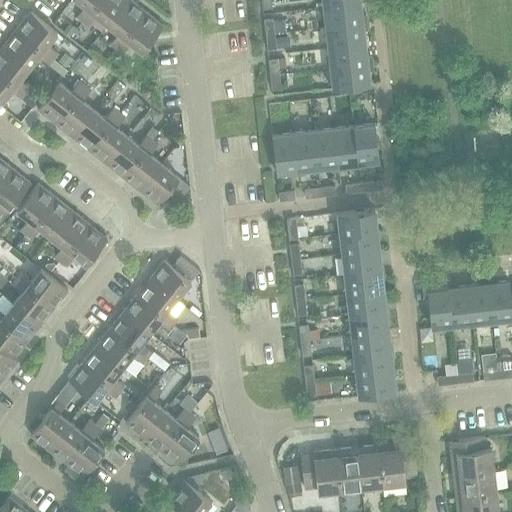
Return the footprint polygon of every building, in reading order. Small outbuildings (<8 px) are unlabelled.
[(77,15),(83,20),(98,0),(79,0),(85,4),(77,15)] [(97,14),(108,23),(126,0),(98,0),(83,20),(89,24),(97,14)] [(147,9),(135,0),(126,0),(108,23),(120,31),(111,42),(117,47),(147,9)] [(323,7),(326,27),(367,22),(366,16),(362,17),(361,2),(323,7)] [(165,23),(147,9),(117,47),(123,51),(131,41),(143,50),(165,23)] [(17,28),(54,58),(58,52),(48,44),(57,32),(31,10),(17,28)] [(273,19),(265,20),(266,34),(275,33),(275,32),(273,21),(273,19)] [(285,20),(273,21),(275,32),(286,31),(285,20)] [(70,22),(63,30),(70,36),(76,28),(70,22)] [(328,47),(365,43),(364,29),(367,29),(367,22),(326,27),(328,47)] [(3,45),(30,67),(39,55),(49,64),(54,58),(17,28),(3,45)] [(275,33),(266,34),(267,48),(276,47),(275,37),(275,33)] [(289,35),(275,37),(276,47),(290,46),(289,35)] [(328,47),(330,67),(371,62),(370,57),(367,57),(365,43),(328,47)] [(21,78),(30,67),(3,45),(0,49),(0,70),(27,92),(31,86),(21,78)] [(64,51),(58,59),(65,65),(72,57),(64,51)] [(83,52),(79,58),(86,64),(91,58),(83,52)] [(285,57),(278,58),(278,59),(279,68),(286,68),(285,57)] [(278,59),(269,60),(271,74),(280,73),(279,68),(278,59)] [(372,70),(371,62),(330,67),(332,88),(370,84),(368,70),(372,70)] [(22,98),(27,92),(0,70),(0,98),(2,101),(11,90),(22,98)] [(280,73),(271,74),(272,89),(281,88),(280,73)] [(38,108),(55,122),(85,85),(79,80),(71,91),(59,81),(38,108)] [(55,122),(72,135),(94,109),(83,100),(91,90),(85,85),(55,122)] [(22,98),(21,98),(32,107),(37,100),(27,92),(22,98)] [(72,135),(89,149),(119,112),(113,107),(105,118),(94,109),(72,135)] [(89,149),(106,162),(127,135),(117,127),(125,117),(119,112),(89,149)] [(374,123),(353,125),(357,163),(378,160),(374,123)] [(344,164),(357,163),(353,125),(333,127),(337,168),(344,167),(344,164)] [(152,126),(146,134),(153,139),(158,131),(152,126)] [(330,169),(337,168),(333,127),(313,130),(317,167),(330,166),(330,169)] [(304,169),(317,167),(313,130),(292,132),(297,173),(304,172),(304,169)] [(290,174),(297,173),(292,132),(271,134),(276,172),(290,170),(290,174)] [(106,162),(123,176),(153,139),(146,134),(138,144),(127,135),(106,162)] [(123,176),(140,189),(162,163),(151,154),(159,143),(153,139),(123,176)] [(0,183),(13,168),(0,157),(0,183)] [(190,185),(162,163),(140,189),(158,203),(164,196),(175,204),(190,185)] [(31,182),(13,168),(0,183),(0,218),(1,219),(31,182)] [(380,179),(359,182),(360,191),(381,189),(380,179)] [(21,229),(27,234),(56,196),(38,182),(17,209),(29,219),(21,229)] [(359,182),(345,184),(346,193),(360,191),(359,182)] [(334,185),(319,187),(320,196),(335,194),(334,185)] [(319,187),(306,189),(307,198),(320,196),(319,187)] [(279,201),(294,199),(293,190),(278,192),(279,201)] [(41,228),(52,237),(73,210),(56,196),(27,234),(33,238),(41,228)] [(340,233),(378,229),(376,208),(338,212),(340,233)] [(54,256),(60,260),(90,223),(73,210),(52,237),(63,245),(54,256)] [(289,239),(298,238),(296,217),(287,218),(289,239)] [(108,237),(90,223),(60,260),(66,265),(74,255),(86,264),(108,237)] [(340,233),(343,253),(380,249),(378,229),(340,233)] [(299,244),(290,245),(291,260),(301,258),(299,244)] [(345,273),(382,269),(380,249),(343,253),(345,273)] [(164,259),(150,277),(177,298),(200,270),(181,255),(172,265),(164,259)] [(301,258),(291,260),(293,274),(302,273),(301,258)] [(22,271),(17,277),(54,307),(68,289),(41,268),(32,279),(22,271)] [(345,273),(347,293),(385,289),(382,269),(345,273)] [(23,291),(14,302),(40,324),(54,307),(17,277),(12,283),(23,291)] [(168,309),(177,298),(150,277),(137,294),(174,323),(179,317),(168,309)] [(511,304),(509,280),(488,282),(492,320),(511,317),(511,304)] [(472,322),(492,320),(488,282),(468,284),(472,322)] [(452,324),(472,322),(468,284),(448,286),(452,324)] [(304,285),(294,286),(296,300),(305,299),(304,285)] [(431,327),(452,324),(448,286),(427,289),(431,327)] [(387,309),(385,289),(347,293),(349,313),(387,309)] [(124,310),(150,332),(159,321),(169,329),(174,323),(137,294),(124,310)] [(305,299),(296,300),(298,314),(307,313),(305,299)] [(0,309),(0,318),(27,340),(40,324),(14,302),(5,313),(0,309)] [(349,313),(352,333),(389,329),(387,309),(349,313)] [(141,343),(150,332),(124,310),(110,327),(147,357),(152,351),(141,343)] [(0,346),(13,357),(14,356),(27,340),(0,318),(0,346)] [(308,325),(299,326),(301,341),(309,340),(308,330),(309,330),(308,325)] [(143,363),(147,357),(110,327),(97,344),(123,366),(132,355),(143,363)] [(199,327),(181,329),(188,334),(188,338),(200,336),(199,327)] [(309,330),(308,330),(309,340),(310,340),(319,338),(318,329),(309,330)] [(354,354),(391,349),(389,329),(352,333),(354,354)] [(309,340),(301,341),(302,355),(312,354),(310,340),(309,340)] [(115,377),(123,366),(97,344),(83,361),(120,391),(125,385),(115,377)] [(18,359),(14,356),(13,357),(0,346),(0,374),(3,377),(18,359)] [(354,354),(356,374),(394,370),(391,349),(354,354)] [(511,354),(496,356),(497,368),(498,378),(511,375),(511,354)] [(157,355),(153,361),(163,370),(168,364),(157,355)] [(116,397),(120,391),(83,361),(69,379),(96,400),(105,388),(116,397)] [(312,364),(303,365),(305,379),(313,378),(312,364)] [(497,368),(483,370),(484,379),(498,378),(497,368)] [(396,391),(394,370),(356,374),(358,395),(396,391)] [(473,371),(458,373),(459,382),(474,381),(473,371)] [(458,373),(436,375),(437,384),(459,382),(458,373)] [(315,394),(313,378),(305,379),(307,395),(315,394)] [(125,422),(143,436),(164,409),(153,400),(162,390),(155,384),(125,422)] [(187,395),(180,404),(184,408),(190,412),(198,403),(187,395)] [(31,433),(48,447),(70,420),(59,412),(67,401),(60,396),(31,433)] [(143,436),(160,449),(190,412),(184,408),(176,418),(164,409),(143,436)] [(195,417),(190,412),(160,449),(177,464),(199,437),(187,427),(195,417)] [(48,447),(65,461),(95,424),(89,419),(81,429),(70,420),(48,447)] [(95,424),(65,461),(83,475),(104,448),(92,439),(101,428),(95,424)] [(452,474),(494,469),(491,447),(485,448),(484,436),(458,439),(459,450),(450,451),(452,474)] [(222,438),(212,443),(216,453),(227,449),(222,438)] [(400,442),(378,444),(383,485),(405,482),(404,477),(416,475),(413,449),(401,450),(400,442)] [(361,487),(383,485),(378,444),(357,446),(361,487)] [(339,489),(361,487),(357,446),(335,449),(339,489)] [(339,489),(335,449),(313,451),(314,460),(302,461),(305,488),(317,486),(318,492),(339,489)] [(297,463),(282,466),(284,483),(299,481),(297,463)] [(452,474),(455,495),(496,490),(494,469),(452,474)] [(187,476),(184,480),(195,488),(204,477),(203,473),(187,476)] [(184,480),(170,498),(188,511),(202,511),(211,501),(195,488),(184,480)] [(498,511),(496,490),(455,495),(456,511),(498,511)] [(0,511),(24,511),(27,509),(9,495),(3,503),(0,500),(0,511)] [(188,511),(170,498),(158,511),(188,511)]
